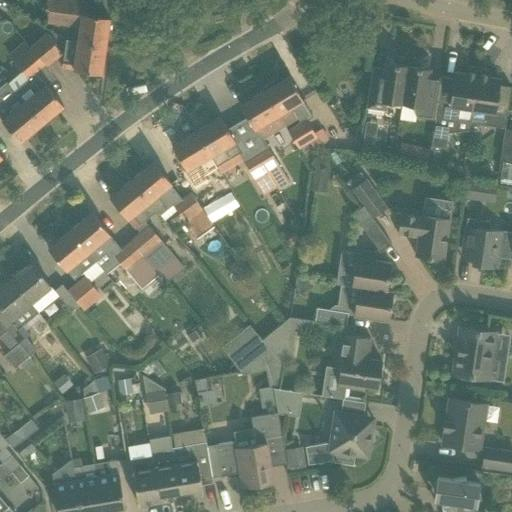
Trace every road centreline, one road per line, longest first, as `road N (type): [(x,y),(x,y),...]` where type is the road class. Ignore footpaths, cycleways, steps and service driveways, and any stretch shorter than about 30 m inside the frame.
road 1 (residential): [(0,223),(197,69),(292,16),(297,0)]
road 2 (residential): [(305,511),(354,502),(387,484),(404,462),(418,330),(432,303),(459,292),(511,301)]
